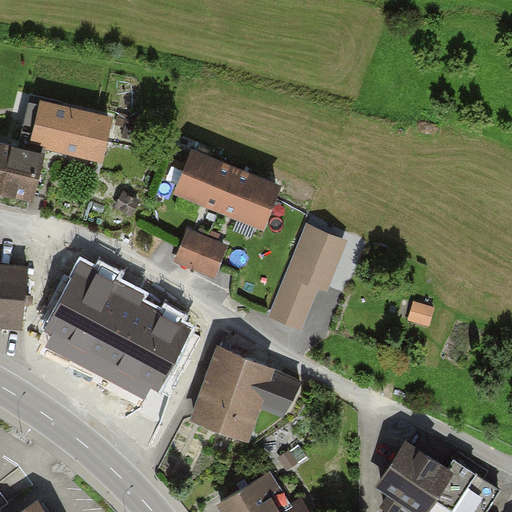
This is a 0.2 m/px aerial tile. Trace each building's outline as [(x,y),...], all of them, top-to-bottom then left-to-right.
[(48,154),(0,141),(0,191),(36,200),(48,154)] [(286,186),(200,150),(182,194),(268,229),(286,186)] [(352,241),(310,223),(271,314),(307,329),(323,291),(330,294),(352,241)] [(232,246),(192,229),(179,259),(219,276),(232,246)] [(0,324),(26,327),(31,267),(0,264),(0,324)] [(193,327),(81,267),(49,329),(160,388),(193,327)] [(278,365),(223,343),(193,415),(254,440),(266,410),(289,419),(304,382),(276,371),(278,365)] [(503,492),(410,438),(382,486),(426,511),(431,511),(438,501),(457,511),(489,511),(492,509),(503,492)] [(272,472),(222,502),(227,511),(313,511),(304,498),(292,505),(272,472)] [(48,511),(40,500),(23,511),(48,511)]
